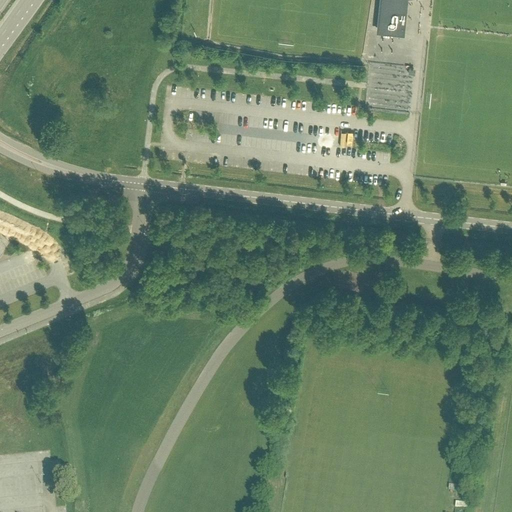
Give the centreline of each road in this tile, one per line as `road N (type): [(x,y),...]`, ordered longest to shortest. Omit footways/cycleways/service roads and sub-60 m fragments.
road 1 (tertiary): [(511,227),(144,185)]
road 2 (unclassified): [(0,332),(125,273),(144,185)]
